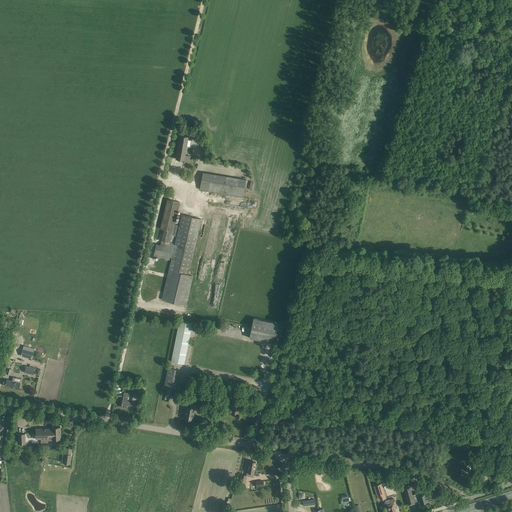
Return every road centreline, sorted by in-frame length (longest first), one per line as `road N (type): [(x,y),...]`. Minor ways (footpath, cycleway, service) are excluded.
road 1 (track): [(203,0),(142,275)]
road 2 (unclassified): [(282,460),(294,453),(388,469),(468,499)]
road 3 (unclassified): [(282,460),(266,448),(106,420)]
road 4 (unclassified): [(106,420),(142,275)]
